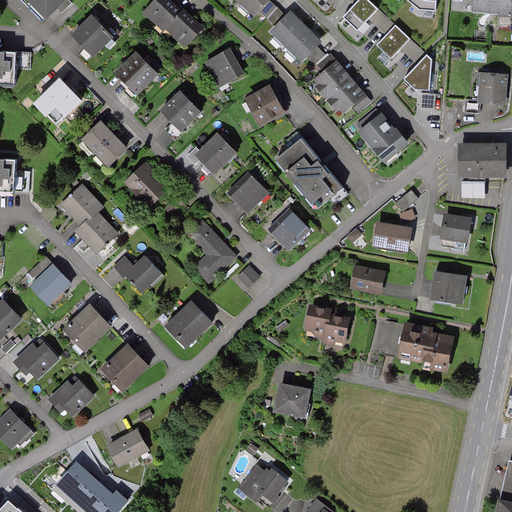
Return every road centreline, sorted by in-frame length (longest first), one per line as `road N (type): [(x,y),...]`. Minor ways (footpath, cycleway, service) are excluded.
road 1 (residential): [(8,0),(284,280)]
road 2 (residential): [(284,280),(183,375),(0,480)]
road 3 (residential): [(511,128),(452,144),(284,280)]
road 4 (tertiary): [(511,272),(482,426)]
